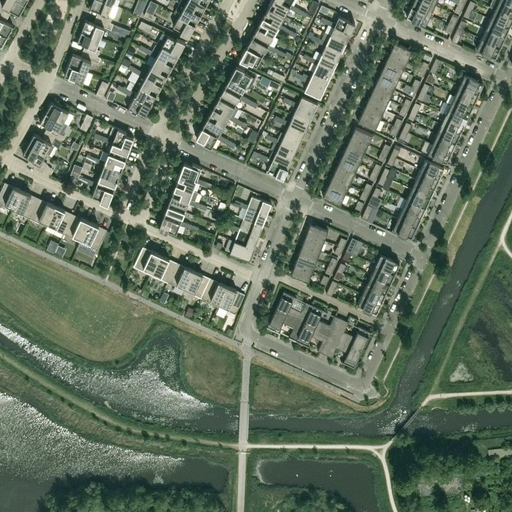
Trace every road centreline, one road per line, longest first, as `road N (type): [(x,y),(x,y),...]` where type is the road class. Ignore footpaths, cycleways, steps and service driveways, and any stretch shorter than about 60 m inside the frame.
road 1 (residential): [(293,199),(378,18)]
road 2 (residential): [(423,257),(506,78)]
road 3 (residential): [(247,319),(252,336),(361,382),(389,329)]
road 4 (residential): [(172,140),(250,0)]
road 5 (residential): [(228,0),(155,132)]
road 6 (residential): [(423,257),(293,199)]
road 7 (residential): [(506,78),(378,18)]
road 8 (residential): [(389,329),(265,271)]
road 9 (residential): [(293,199),(172,140)]
road 10 (residential): [(261,282),(141,224)]
road 11 (residential): [(121,215),(5,160)]
